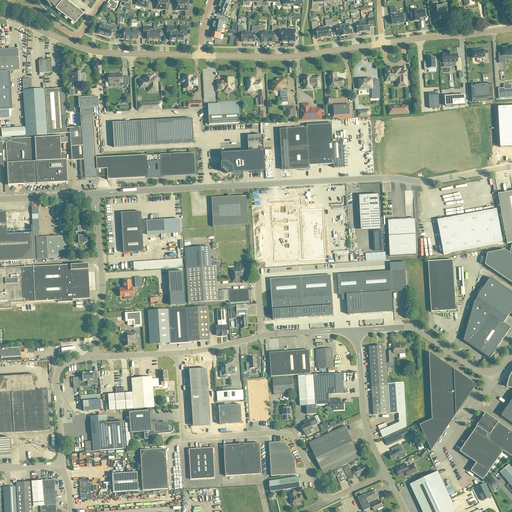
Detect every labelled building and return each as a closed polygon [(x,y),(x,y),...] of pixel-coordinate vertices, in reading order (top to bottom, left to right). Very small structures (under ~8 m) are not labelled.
[(45,0),(49,5),(51,3),(53,5),(52,5),(55,8),(59,12),(60,11),(62,13),(61,13),(62,14),(66,16),(68,18),(68,19),(69,18),(72,21),(73,21),(75,22),(74,23),(75,24),(85,11),(83,10),(85,11),(83,13),(77,8),(76,8),(70,3),(66,0),(45,0)] [(121,0),(121,1),(125,3),(124,5),(130,8),(132,0),(121,0)] [(132,0),(130,8),(131,7),(134,8),(135,7),(141,8),(142,0),(132,0)] [(142,0),(141,8),(147,10),(151,11),(151,12),(152,4),(150,3),(149,2),(149,0),(142,0)] [(152,4),(151,12),(155,12),(155,11),(162,11),(162,0),(155,0),(156,4),(155,4),(152,4)] [(167,0),(162,0),(162,11),(165,11),(165,15),(166,15),(171,15),(172,12),(172,5),(172,6),(169,5),(169,4),(169,0),(167,0)] [(172,12),(171,15),(178,15),(178,11),(182,11),(182,1),(175,0),(175,5),(175,6),(172,5),(172,12)] [(324,3),(323,0),(312,0),(312,9),(319,10),(319,4),(324,3)] [(182,1),(182,11),(185,11),(185,16),(186,16),(191,17),(192,6),(189,6),(188,5),(188,1),(182,1)] [(229,7),(229,5),(222,2),(221,3),(218,9),(219,10),(217,14),(219,15),(226,17),(228,13),(227,12),(229,7)] [(433,10),(434,19),(439,19),(439,18),(446,17),(445,11),(448,11),(447,3),(443,3),(443,5),(437,6),(437,9),(433,10)] [(400,24),(400,23),(404,23),(404,20),(407,19),(406,13),(403,14),(403,15),(396,16),(395,14),(397,14),(396,7),(390,8),(391,14),(393,14),(393,16),(391,16),(392,20),(391,20),(391,24),(392,24),(396,24),(400,24)] [(425,17),(424,10),(419,10),(418,10),(410,11),(411,17),(410,17),(411,21),(412,21),(412,22),(420,20),(420,17),(422,17),(425,17)] [(362,22),(364,33),(368,32),(368,31),(370,31),(370,27),(375,26),(373,13),(370,13),(368,18),(362,19),(362,22)] [(220,17),(219,21),(215,20),(214,27),(222,29),(223,21),(226,22),(227,18),(220,17)] [(326,26),(323,27),(324,37),(326,37),(326,38),(331,37),(330,32),(330,31),(333,31),(332,22),(331,19),(325,20),(326,26)] [(362,22),(359,23),(359,19),(353,20),(354,26),(357,25),(358,33),(360,32),(360,33),(364,33),(362,22)] [(104,35),(107,24),(104,23),(104,22),(98,20),(96,26),(99,27),(98,33),(99,33),(99,34),(103,35),(103,34),(104,35)] [(345,24),(342,25),(344,36),(348,35),(348,34),(350,34),(350,30),(350,29),(353,28),(352,20),(345,21),(346,24),(345,24)] [(324,37),(323,27),(319,27),(318,21),(311,22),(313,34),(316,33),(317,34),(318,39),(322,39),(322,38),(324,37)] [(344,36),(342,25),(339,25),(339,21),(332,22),(333,31),(333,30),(334,30),(336,30),(337,35),(340,35),(340,36),(344,36)] [(111,25),(107,24),(104,35),(105,35),(105,36),(109,37),(109,36),(110,37),(112,31),(115,32),(117,26),(111,24),(111,25)] [(120,25),(119,31),(123,32),(123,39),(126,39),(126,40),(129,40),(129,39),(130,39),(131,27),(125,27),(125,25),(120,25)] [(131,27),(130,39),(132,39),(132,40),(135,40),(135,39),(137,39),(137,36),(141,36),(141,25),(137,25),(137,27),(132,27),(131,27)] [(143,25),(143,34),(146,34),(147,35),(147,39),(149,39),(149,40),(152,40),(152,39),(153,39),(154,29),(150,29),(150,25),(143,25)] [(176,40),(177,30),(175,30),(173,29),(173,26),(167,26),(166,35),(170,35),(170,40),(171,40),(171,41),(175,41),(175,40),(176,40)] [(178,31),(177,30),(176,40),(177,40),(177,41),(182,41),(182,40),(183,40),(183,35),(186,35),(187,27),(180,26),(180,29),(178,31)] [(248,42),(248,32),(246,32),(246,30),(243,30),(243,26),(239,26),(238,37),(241,37),(242,37),(242,42),(243,42),(243,43),(247,43),(247,42),(248,42)] [(248,32),(248,42),(249,42),(249,43),(254,43),(254,42),(255,42),(255,38),(256,37),(258,38),(259,26),(258,26),(252,26),(252,32),(248,32)] [(265,26),(259,26),(258,38),(258,37),(261,37),(262,38),(262,42),(263,42),(263,43),(267,43),(267,42),(268,42),(268,32),(265,31),(265,26)] [(272,32),(268,32),(268,42),(270,42),(269,43),(274,43),(274,42),(275,43),(275,38),(276,38),(278,38),(278,35),(279,26),(272,26),(272,32)] [(279,26),(278,35),(281,36),(282,36),(282,41),(283,41),(283,42),(287,42),(287,41),(288,41),(289,28),(285,28),(285,26),(279,26)] [(154,29),(153,39),(160,40),(160,34),(163,34),(163,27),(157,27),(154,27),(154,29)] [(289,28),(288,41),(290,41),(290,42),(294,42),(294,41),(295,41),(295,35),(298,35),(299,27),(295,27),(295,28),(289,28)] [(511,45),(507,46),(508,47),(502,48),(503,53),(499,53),(499,63),(506,63),(505,58),(509,58),(508,56),(511,55),(511,45)] [(0,116),(5,116),(5,110),(12,109),(10,71),(19,70),(18,48),(0,49),(0,116)] [(484,50),(473,51),(473,52),(472,52),(472,56),(473,56),(473,58),(482,58),(483,61),(489,60),(488,54),(485,54),(484,50)] [(453,55),(452,52),(447,52),(447,53),(443,54),(444,63),(456,62),(456,66),(457,66),(457,71),(462,71),(461,58),(457,58),(457,54),(453,55)] [(435,57),(427,58),(428,64),(424,64),(425,70),(429,70),(428,69),(436,68),(435,57)] [(39,61),(40,73),(51,72),(50,60),(39,61)] [(390,69),(384,69),(384,78),(390,78),(390,79),(391,80),(396,80),(396,92),(406,91),(406,86),(403,86),(402,83),(406,83),(405,71),(399,71),(399,69),(393,69),(393,70),(390,70),(390,69)] [(80,73),(69,73),(69,83),(70,83),(70,90),(75,90),(74,83),(80,82),(80,84),(86,84),(85,73),(80,74),(80,73)] [(336,73),(329,73),(330,87),(335,86),(335,87),(339,87),(339,86),(343,86),(343,79),(338,79),(336,78),(336,73)] [(120,86),(127,85),(126,77),(122,77),(122,74),(109,75),(109,83),(120,83),(120,86)] [(320,88),(319,76),(314,77),(311,77),(311,76),(309,76),(309,75),(305,75),(305,76),(303,77),(304,83),(305,83),(305,85),(308,88),(312,87),(315,86),(315,88),(320,88)] [(192,78),(191,76),(184,77),(184,78),(183,79),(182,79),(181,80),(181,82),(182,83),(183,83),(184,83),(184,87),(192,87),(192,86),(197,85),(197,78),(192,78)] [(157,91),(157,82),(153,82),(153,81),(152,77),(149,77),(145,77),(145,78),(144,78),(144,80),(140,80),(140,87),(146,87),(146,86),(151,86),(151,91),(157,91)] [(224,81),(217,82),(218,90),(232,89),(232,88),(234,88),(234,84),(232,84),(232,77),(224,78),(224,81)] [(249,79),(247,79),(248,90),(251,90),(251,91),(255,91),(255,89),(262,89),(262,82),(256,82),(255,83),(254,79),(253,78),(250,78),(249,79)] [(44,89),(29,90),(28,79),(22,79),(23,90),(26,136),(47,135),(47,129),(46,125),(44,89)] [(372,81),(372,79),(359,80),(359,85),(358,85),(358,89),(359,89),(359,90),(372,89),(373,99),(380,98),(379,81),(372,81)] [(282,90),(282,86),(285,86),(285,80),(277,80),(277,82),(273,82),(273,83),(271,84),(271,88),(274,88),(274,91),(280,90),(281,97),(287,97),(287,92),(285,92),(284,90),(282,90)] [(492,84),(471,85),(472,102),(493,100),(492,84)] [(504,88),(498,89),(499,98),(511,97),(511,87),(511,88),(511,84),(504,85),(504,88)] [(66,114),(64,88),(45,90),(47,125),(46,125),(47,129),(48,134),(67,133),(67,128),(66,119),(66,114)] [(439,108),(439,93),(429,94),(429,109),(439,108)] [(445,106),(465,105),(465,95),(445,96),(445,106)] [(80,99),(80,108),(99,107),(98,96),(92,97),(92,98),(80,99)] [(218,102),(218,104),(208,104),(209,125),(239,123),(238,103),(238,101),(218,102)] [(385,105),(385,115),(390,115),(390,114),(408,113),(408,106),(396,106),(396,108),(395,108),(394,107),(395,107),(394,105),(394,104),(394,103),(385,104),(385,105)] [(301,110),(301,120),(321,119),(321,109),(309,109),(309,105),(302,106),(302,110),(301,110)] [(352,117),(352,105),(332,106),(332,118),(352,117)] [(511,146),(511,106),(498,107),(500,147),(511,146)] [(295,107),(286,107),(287,118),(295,118),(295,107)] [(102,169),(101,156),(96,157),(92,108),(80,109),(84,159),(80,160),(81,180),(85,179),(85,178),(97,177),(97,169),(102,169)] [(192,118),(122,122),(124,147),(193,143),(192,118)] [(482,119),(466,120),(469,155),(472,155),(472,154),(484,153),(482,119)] [(332,124),(307,126),(307,127),(309,165),(334,164),(334,168),(344,167),(343,139),(333,140),(332,124)] [(67,128),(67,133),(70,133),(71,147),(83,146),(81,127),(67,128)] [(307,127),(287,129),(289,171),(309,169),(309,165),(307,127)] [(10,137),(25,136),(25,128),(1,129),(1,137),(10,137)] [(243,173),(265,171),(263,135),(248,136),(249,151),(241,152),(221,153),(221,163),(221,169),(222,169),(227,173),(227,174),(243,173)] [(12,139),(6,144),(8,185),(68,182),(66,160),(61,160),(60,143),(60,138),(60,137),(12,139)] [(101,156),(102,169),(107,169),(107,180),(145,178),(163,177),(172,176),(172,174),(187,174),(187,176),(195,175),(194,153),(184,153),(184,152),(174,152),(174,154),(160,154),(147,154),(147,155),(101,156)] [(511,242),(511,191),(498,194),(507,244),(511,242)] [(359,195),(361,226),(371,225),(371,230),(381,230),(379,194),(359,195)] [(211,199),(213,227),(248,225),(246,196),(240,196),(211,197),(211,199)] [(300,200),(270,202),(273,262),(303,260),(300,210),(300,200)] [(161,214),(163,209),(160,207),(161,205),(153,202),(150,210),(161,214)] [(323,209),(300,210),(303,260),(326,259),(323,209)] [(497,209),(437,220),(444,255),(503,244),(497,209)] [(0,308),(11,308),(73,305),(73,300),(71,265),(35,267),(0,268),(0,261),(2,262),(9,261),(33,260),(33,259),(34,259),(34,250),(33,237),(32,237),(32,232),(31,210),(30,210),(0,211),(0,308)] [(66,210),(57,211),(57,216),(59,216),(60,220),(66,219),(66,216),(66,210)] [(141,212),(121,213),(123,253),(143,252),(141,212)] [(415,218),(388,220),(390,256),(417,255),(415,218)] [(180,219),(146,221),(147,234),(180,232),(180,219)] [(85,227),(84,227),(84,226),(83,226),(82,226),(82,227),(78,227),(78,232),(75,232),(75,233),(76,234),(76,235),(77,236),(78,236),(78,243),(82,243),(82,244),(83,244),(84,244),(84,243),(87,243),(86,235),(84,235),(84,232),(85,232),(85,227)] [(65,236),(33,237),(34,250),(34,259),(66,258),(65,236)] [(511,243),(510,253),(505,250),(488,253),(485,264),(511,283),(511,243)] [(210,246),(185,248),(188,303),(218,301),(219,304),(249,302),(248,289),(218,291),(216,266),(211,266),(210,246)] [(182,259),(133,262),(133,271),(183,268),(182,259)] [(453,260),(428,261),(431,312),(448,311),(448,312),(456,311),(456,310),(453,260)] [(423,263),(412,263),(415,314),(426,313),(423,263)] [(88,264),(71,265),(73,300),(90,299),(88,264)] [(235,269),(231,269),(232,283),(239,282),(239,276),(244,276),(243,268),(240,269),(237,267),(235,269)] [(406,270),(391,271),(392,292),(407,291),(406,270)] [(185,304),(183,271),(168,272),(169,286),(168,286),(168,287),(169,287),(169,290),(169,291),(170,305),(185,304)] [(391,271),(338,275),(339,295),(347,295),(348,315),(393,312),(392,292),(391,271)] [(331,275),(301,277),(303,318),(313,317),(320,317),(323,316),(324,317),(328,317),(328,316),(333,316),(333,313),(332,300),(331,275)] [(301,277),(270,279),(271,289),(272,296),(272,311),(273,320),(279,319),(303,318),(301,277)] [(484,288),(511,307),(511,292),(492,279),(484,288)] [(130,281),(123,281),(124,288),(120,289),(120,297),(128,296),(128,298),(132,298),(132,296),(132,288),(131,288),(130,281)] [(511,307),(484,288),(477,298),(507,318),(510,313),(511,314),(511,307)] [(507,318),(477,298),(474,303),(490,314),(503,323),(507,318)] [(470,344),(490,314),(474,303),(464,340),(470,345),(470,344)] [(246,305),(236,306),(230,306),(231,319),(237,318),(237,315),(247,315),(246,305)] [(210,340),(207,307),(147,311),(150,344),(210,340)] [(218,326),(226,325),(225,310),(217,311),(218,326)] [(125,321),(127,321),(128,325),(133,325),(134,327),(142,327),(141,312),(125,313),(125,317),(125,320),(125,321)] [(503,323),(490,314),(470,344),(480,351),(490,358),(497,348),(511,328),(503,323)] [(216,326),(216,335),(219,335),(219,336),(224,336),(223,335),(226,334),(226,326),(216,326)] [(123,336),(124,346),(132,345),(131,340),(136,339),(136,333),(126,333),(126,336),(123,336)] [(370,355),(367,355),(367,357),(370,357),(374,415),(399,413),(400,423),(380,432),(382,438),(406,426),(403,382),(387,383),(386,363),(393,363),(393,365),(396,365),(395,359),(393,359),(393,354),(406,353),(405,344),(400,344),(400,345),(393,345),(393,350),(392,351),(385,351),(385,346),(380,346),(380,345),(377,345),(377,346),(369,347),(370,355)] [(20,348),(0,348),(0,358),(21,357),(20,348)] [(332,349),(316,350),(318,369),(333,368),(332,349)] [(309,350),(296,351),(297,375),(311,374),(309,350)] [(296,351),(283,352),(284,376),(297,375),(296,351)] [(284,376),(283,352),(270,353),(271,377),(284,376)] [(477,385),(429,352),(432,419),(420,425),(431,450),(477,385)] [(256,358),(249,358),(250,365),(247,365),(247,371),(250,371),(250,368),(257,368),(257,369),(261,369),(260,358),(256,358)] [(220,371),(220,376),(221,377),(222,378),(223,378),(225,378),(226,378),(227,377),(227,376),(227,375),(231,375),(230,374),(235,373),(235,367),(230,368),(230,364),(221,365),(222,371),(220,371)] [(206,368),(189,369),(193,426),(210,425),(206,368)] [(93,372),(82,373),(82,381),(93,380),(93,383),(97,382),(97,374),(93,374),(93,372)] [(160,379),(159,379),(160,385),(162,385),(162,387),(167,386),(166,372),(159,372),(160,379)] [(330,405),(329,400),(329,395),(344,394),(346,392),(344,389),(343,373),(314,375),(316,405),(330,405)] [(0,433),(14,433),(50,431),(47,390),(36,391),(35,375),(21,375),(0,376),(0,433)] [(312,375),(300,376),(298,376),(300,406),(306,406),(307,415),(316,414),(316,405),(315,405),(313,375),(312,375)] [(511,375),(511,377),(511,379),(510,382),(509,386),(510,386),(511,386),(511,399),(501,415),(511,422),(511,375)] [(152,377),(131,379),(134,409),(154,407),(152,387),(159,387),(158,379),(152,379),(152,377)] [(293,377),(273,379),(274,395),(294,393),(293,377)] [(268,381),(247,383),(248,400),(251,400),(252,422),(271,421),(268,381)] [(124,387),(120,388),(121,410),(133,409),(132,393),(124,393),(124,387)] [(121,410),(120,388),(116,388),(116,394),(108,395),(109,411),(121,410)] [(238,400),(237,390),(217,392),(218,402),(238,400)] [(101,399),(83,401),(83,411),(101,409),(101,399)] [(329,400),(330,405),(330,407),(333,406),(333,410),(344,410),(344,403),(341,403),(340,399),(329,400)] [(241,404),(219,406),(220,425),(242,423),(241,404)] [(284,420),(293,420),(292,407),(282,407),(282,413),(284,413),(284,420)] [(158,437),(157,434),(170,432),(171,432),(173,431),(173,429),(173,428),(173,427),(172,425),(170,425),(150,421),(149,411),(129,412),(131,433),(144,432),(145,440),(155,439),(155,437),(158,437)] [(511,456),(511,431),(498,422),(486,414),(477,426),(460,452),(477,463),(471,472),(483,480),(503,451),(511,456)] [(124,422),(110,423),(106,423),(105,415),(90,416),(93,451),(108,450),(112,450),(126,448),(124,422)] [(307,417),(309,420),(307,421),(309,424),(302,427),(304,433),(305,433),(306,436),(312,433),(311,430),(313,429),(312,426),(317,424),(314,418),(313,415),(310,415),(307,417)] [(415,424),(407,428),(384,439),(387,446),(410,435),(409,433),(417,429),(415,424)] [(345,426),(309,443),(324,475),(360,458),(345,426)] [(11,438),(0,438),(0,451),(11,451),(12,450),(11,445),(14,445),(14,444),(13,439),(11,439),(11,438)] [(93,451),(92,441),(85,442),(86,452),(93,451)] [(282,442),(269,443),(271,476),(296,475),(295,460),(288,446),(287,446),(285,443),(282,443),(282,442)] [(244,446),(242,446),(240,446),(239,444),(224,445),(226,476),(244,475),(262,474),(260,443),(244,444),(244,446)] [(393,451),(388,454),(391,460),(401,455),(400,452),(403,450),(400,445),(392,449),(393,451)] [(213,448),(201,449),(189,449),(191,480),(203,479),(215,478),(213,448)] [(165,449),(140,450),(142,491),(168,489),(165,449)] [(424,449),(419,455),(424,458),(428,452),(424,449)] [(71,468),(84,467),(84,459),(71,459),(71,468)] [(396,469),(397,471),(396,472),(398,475),(399,475),(399,476),(405,473),(407,477),(417,472),(414,465),(411,467),(408,468),(406,464),(396,469)] [(348,480),(354,478),(348,465),(342,467),(348,480)] [(354,470),(357,476),(366,472),(363,465),(354,470)] [(341,468),(334,471),(340,483),(347,479),(341,468)] [(452,511),(456,510),(438,471),(410,484),(422,511),(452,511)] [(138,491),(137,473),(112,474),(113,493),(138,491)] [(299,477),(279,480),(269,482),(271,492),(301,487),(299,477)] [(44,506),(41,506),(40,511),(56,511),(54,480),(42,481),(44,506)] [(44,506),(42,481),(31,482),(33,506),(44,506)] [(79,493),(88,492),(87,481),(78,481),(79,493)] [(32,511),(31,482),(16,483),(17,511),(32,511)] [(485,483),(476,488),(482,501),(491,497),(485,483)] [(16,511),(15,487),(3,487),(4,511),(16,511)] [(291,498),(290,498),(294,506),(303,501),(300,494),(297,495),(294,490),(288,493),(291,498)] [(373,490),(358,498),(364,511),(371,508),(368,502),(376,498),(374,493),(375,492),(374,490),(373,490)] [(380,500),(371,504),(374,511),(383,507),(380,500)]
